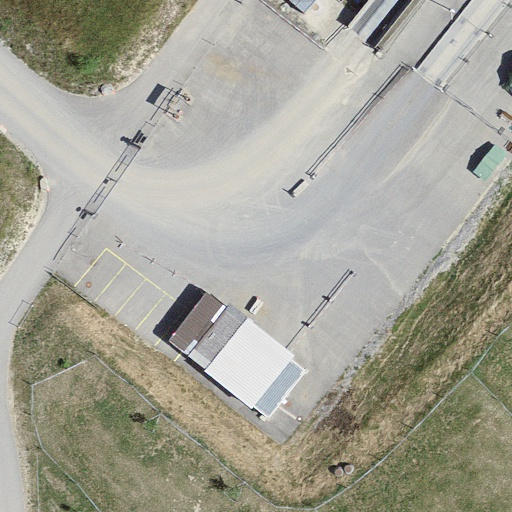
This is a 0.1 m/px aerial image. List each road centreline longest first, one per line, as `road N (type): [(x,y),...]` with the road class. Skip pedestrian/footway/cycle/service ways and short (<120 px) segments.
road 1 (track): [(226,0),(161,76),(0,322)]
road 2 (track): [(287,269),(511,28)]
